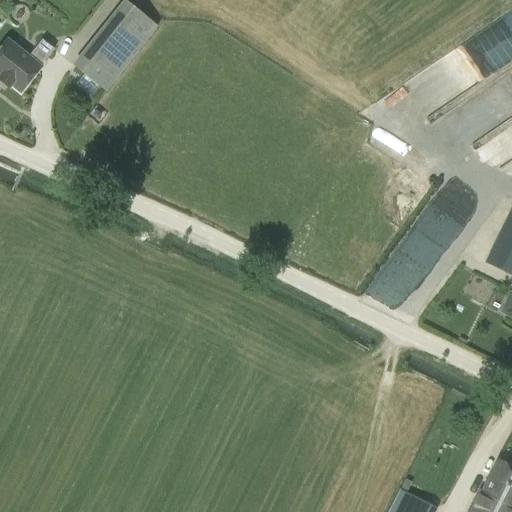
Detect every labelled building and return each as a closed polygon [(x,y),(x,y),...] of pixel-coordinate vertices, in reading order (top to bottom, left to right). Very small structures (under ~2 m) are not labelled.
[(28,59),(6,42),(0,50),(0,82),(7,89),(10,86),(20,93),(40,68),(39,68),(53,51),(41,42),(28,59)] [(90,52),(77,69),(105,92),(119,75),(90,52)] [(101,116),(96,112),(92,117),(97,120),(101,116)] [(511,207),(484,264),(511,277),(511,207)] [(487,511),(511,511),(511,468),(497,461),(482,492),(495,498),(487,511)] [(487,511),(495,498),(482,492),(480,491),(468,511),(487,511)]
